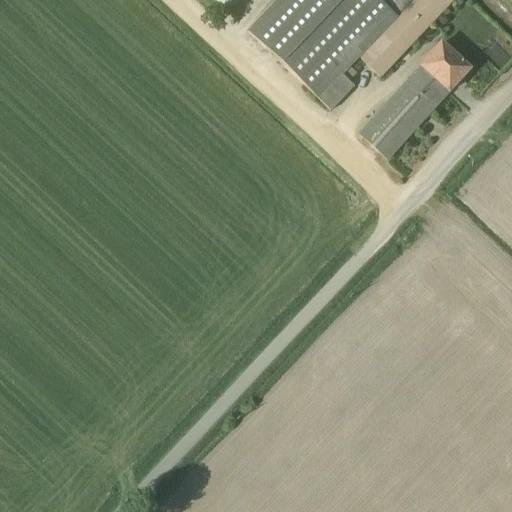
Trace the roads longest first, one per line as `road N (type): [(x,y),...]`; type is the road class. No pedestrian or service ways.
road 1 (residential): [(511,96),(122,511)]
road 2 (track): [(403,213),(173,0)]
